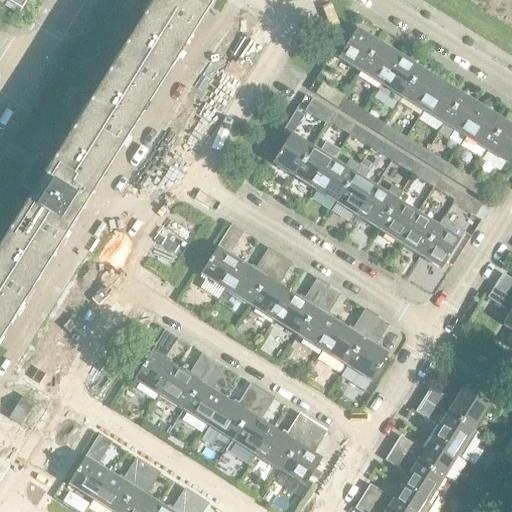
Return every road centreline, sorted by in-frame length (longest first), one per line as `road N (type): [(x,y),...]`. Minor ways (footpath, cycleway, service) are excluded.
road 1 (residential): [(252,511),(82,401),(81,381),(128,308),(147,298),(362,433)]
road 2 (residential): [(429,326),(204,185),(207,160),(300,0)]
road 3 (residential): [(511,85),(373,0)]
road 4 (residential): [(429,326),(511,195)]
road 5 (residential): [(362,433),(429,326)]
